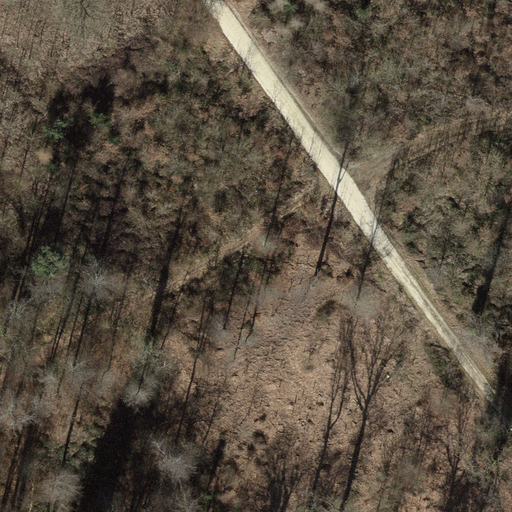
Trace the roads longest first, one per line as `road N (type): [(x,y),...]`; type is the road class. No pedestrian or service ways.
road 1 (track): [(0,382),(348,181),(461,131),(511,122)]
road 2 (track): [(209,0),(422,278),(511,413)]
